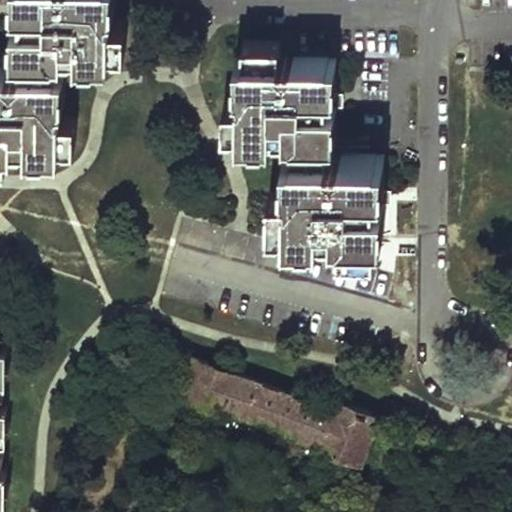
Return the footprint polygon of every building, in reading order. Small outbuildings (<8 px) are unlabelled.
[(13,0),(13,3),(6,3),(6,16),(13,16),(12,49),(20,49),(20,66),(57,67),(57,50),(65,50),(65,46),(79,46),(79,53),(112,53),(112,40),(126,40),(127,15),(112,14),(112,0),(13,0)] [(326,152),(326,137),(335,137),(335,103),(341,103),(342,90),(335,90),(336,57),(278,56),(278,41),(244,40),(244,55),(234,55),(233,87),(238,88),(238,104),(224,104),(224,129),(238,130),(238,137),(270,138),(270,131),(291,131),(291,151),(326,152)] [(20,66),(0,65),(0,161),(5,162),(5,150),(12,150),(12,145),(28,145),(28,148),(60,149),(60,141),(75,141),(75,114),(60,114),(61,99),(64,99),(65,67),(57,67),(20,66)] [(326,152),(291,151),(282,151),(281,183),(286,183),(286,190),(269,190),(268,225),(285,226),(285,234),(318,235),(318,228),(331,228),(331,232),(341,233),(340,248),(374,249),(375,233),(381,233),(381,200),(388,200),(388,185),(382,185),(382,153),(326,152)] [(330,405),(193,355),(180,393),(224,409),(225,406),(317,440),(315,443),(361,460),(378,412),(334,396),(330,405)]
